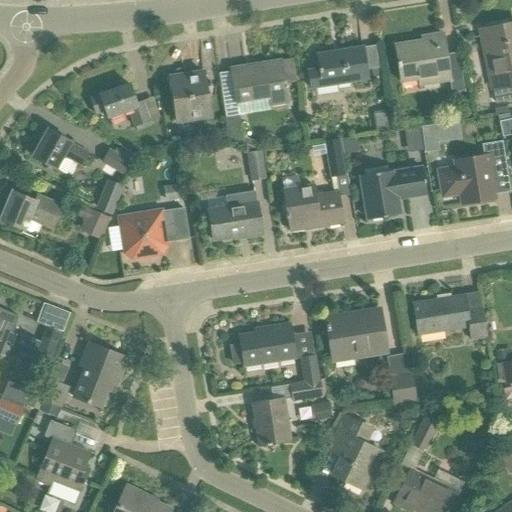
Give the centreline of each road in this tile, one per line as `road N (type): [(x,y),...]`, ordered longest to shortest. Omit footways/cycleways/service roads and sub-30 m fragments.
road 1 (residential): [(169,296),(511,241)]
road 2 (residential): [(287,511),(200,464),(169,296)]
road 3 (residential): [(0,262),(98,301),(169,296)]
road 4 (residential): [(26,22),(177,11)]
